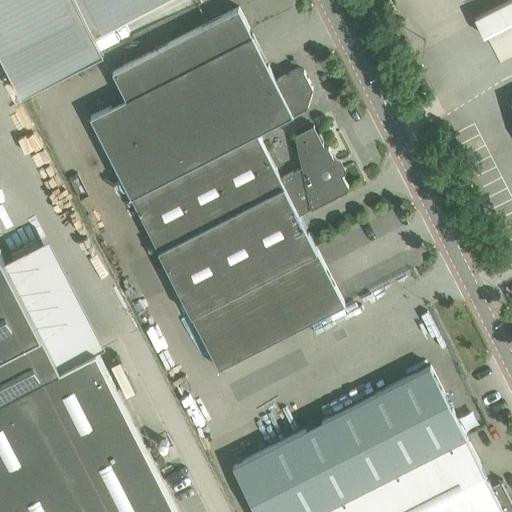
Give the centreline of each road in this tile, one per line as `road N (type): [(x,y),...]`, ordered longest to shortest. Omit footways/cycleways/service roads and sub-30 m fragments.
road 1 (unclassified): [(511,369),(323,0)]
road 2 (unknown): [(511,261),(185,426)]
road 3 (unknown): [(185,426),(39,178),(0,154)]
